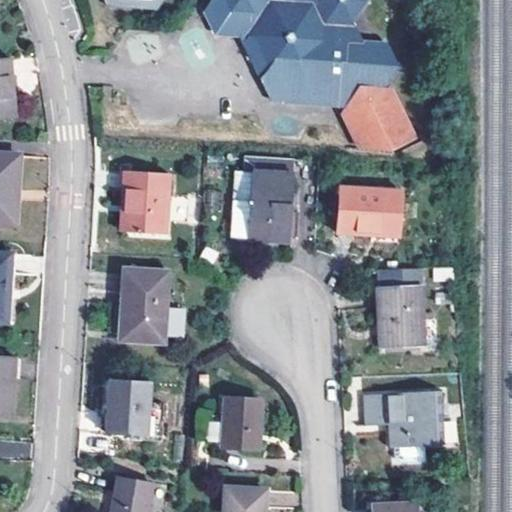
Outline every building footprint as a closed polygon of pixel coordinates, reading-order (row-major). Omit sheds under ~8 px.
[(104,0),(108,6),(157,9),(162,0),(104,0)] [(408,139),(409,141),(416,138),(392,88),(384,86),(397,68),(386,44),(361,43),(352,23),(365,0),(212,0),(205,11),(215,33),(240,35),(256,69),(294,74),(329,106),(347,108),(342,115),(359,148),(369,143),(376,145),(381,145),(393,145),(396,144),(400,143),(406,141),(408,139)] [(15,92),(11,56),(0,57),(0,116),(13,115),(11,93),(15,92)] [(294,74),(256,69),(271,100),(329,106),(294,74)] [(369,143),(359,148),(391,151),(409,141),(408,139),(406,141),(400,143),(396,144),(393,145),(381,145),(376,145),(369,143)] [(0,222),(18,224),(22,154),(0,153),(0,222)] [(293,238),(299,156),(248,153),(247,171),(256,172),(251,236),(293,238)] [(169,232),(173,172),(127,169),(125,205),(128,205),(126,230),(169,232)] [(405,231),(407,188),(348,185),(344,230),(378,233),(377,229),(405,231)] [(0,319),(10,320),(14,253),(0,252),(0,319)] [(166,341),(172,270),(128,268),(122,337),(166,341)] [(430,345),(430,342),(441,342),(440,317),(426,317),(425,283),(383,285),(386,347),(430,345)] [(0,415),(14,416),(18,356),(0,355),(0,415)] [(110,433),(164,436),(167,411),(151,410),(153,382),(114,378),(110,433)] [(398,400),(398,391),(367,392),(369,422),(393,421),(394,447),(446,444),(444,388),(408,390),(408,400),(398,400)] [(408,400),(408,390),(398,391),(398,400),(408,400)] [(260,447),(263,401),(229,399),(226,447),(260,447)] [(164,511),(170,484),(122,476),(115,511),(164,511)] [(267,511),(269,489),(229,487),(227,511),(267,511)] [(375,511),(418,511),(418,502),(375,505),(375,511)]
